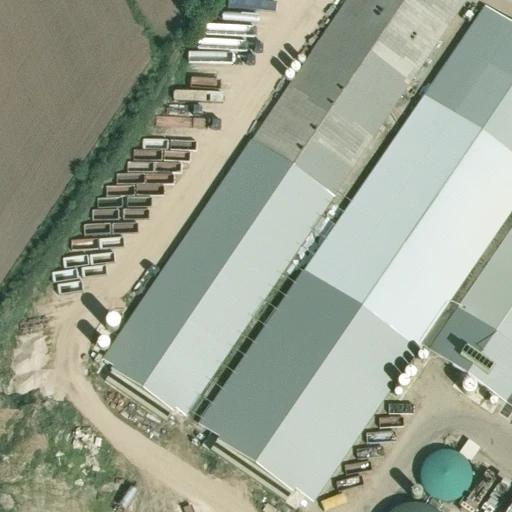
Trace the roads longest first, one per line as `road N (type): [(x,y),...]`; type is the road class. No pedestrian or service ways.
road 1 (unknown): [(319,0),(79,321),(72,341),(82,393),(242,511)]
road 2 (unknown): [(372,511),(398,456),(435,419),(479,424),(511,451)]
